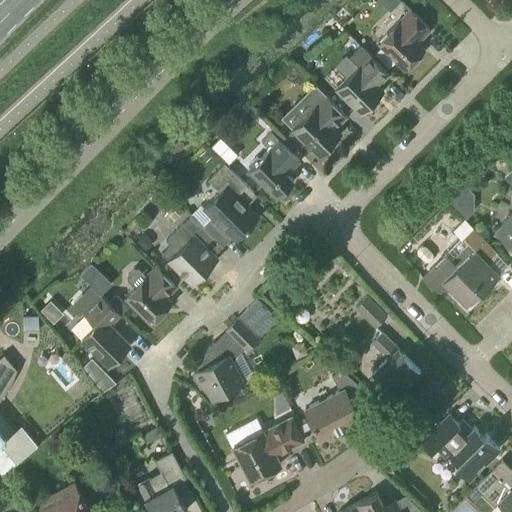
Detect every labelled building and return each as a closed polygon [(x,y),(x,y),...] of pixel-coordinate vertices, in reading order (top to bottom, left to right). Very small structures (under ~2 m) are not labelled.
[(430,28),(411,8),(378,41),(405,68),(425,48),(415,39),(418,36),(420,38),(430,28)] [(335,86),(361,112),(384,89),(378,84),(389,72),(361,44),(349,56),(357,65),(335,86)] [(336,126),(347,115),(325,93),(291,127),(318,154),(341,131),(336,126)] [(260,157),(256,157),(249,164),(250,167),(248,169),(276,197),(293,179),(284,170),(288,166),(290,168),(299,159),(271,131),(261,140),(269,148),(260,157)] [(498,150),(485,163),(494,171),(502,171),(511,163),(498,150)] [(220,191),(204,207),(201,204),(191,214),(203,225),(212,215),(235,238),(239,234),(237,232),(245,225),(246,226),(258,215),(244,201),(254,191),(224,162),(208,179),(220,191)] [(448,201),(461,213),(468,206),(468,194),(461,188),(448,201)] [(511,199),(511,200),(511,199),(511,211),(495,228),(511,245),(511,199)] [(191,281),(217,256),(203,242),(211,233),(203,225),(191,214),(166,239),(177,250),(169,259),(191,281)] [(446,253),(422,277),(431,285),(433,284),(437,287),(443,289),(448,286),(466,304),(469,302),(471,304),(480,295),(478,293),(481,290),(482,291),(499,274),(488,262),(498,252),(473,226),(462,238),(466,242),(451,258),(446,253)] [(127,278),(135,286),(125,296),(151,322),(172,301),(166,296),(177,284),(157,264),(145,275),(138,268),(133,268),(127,274),(127,278)] [(121,313),(108,300),(92,284),(74,302),(95,323),(81,338),(108,365),(130,343),(111,323),(121,313)] [(108,300),(121,313),(128,305),(116,293),(108,300)] [(355,306),(376,326),(387,315),(366,294),(355,306)] [(238,316),(238,315),(227,326),(231,330),(217,343),(214,340),(194,359),(199,368),(193,371),(201,386),(205,384),(212,397),(222,392),(228,403),(244,394),(238,383),(243,380),(232,359),(246,345),(248,347),(278,317),(258,296),(238,316)] [(294,313),(294,314),(294,315),(294,316),(295,316),(295,317),(295,318),(296,318),(296,319),(297,320),(298,320),(299,321),(300,321),(301,321),(302,321),(303,321),(304,321),(305,321),(305,320),(306,320),(306,319),(307,319),(307,318),(308,318),(308,317),(309,316),(309,315),(309,314),(309,313),(309,312),(308,311),(308,310),(307,309),(306,308),(305,307),(304,307),(303,307),(303,306),(302,306),(301,306),(300,306),(300,307),(299,307),(298,307),(297,308),(296,308),(296,309),(295,310),(295,311),(294,311),(294,312),(294,313)] [(38,313),(23,314),(23,329),(38,328),(38,313)] [(372,372),(395,395),(420,370),(381,331),(371,341),(382,351),(384,350),(389,355),(372,372)] [(0,442),(0,443),(6,438),(5,436),(0,429),(0,397),(9,385),(17,368),(4,353),(0,355),(0,442)] [(349,397),(365,389),(342,369),(332,374),(340,389),(305,407),(321,437),(360,417),(349,397)] [(486,432),(483,434),(474,425),(471,428),(462,418),(459,422),(449,412),(420,441),(431,451),(436,446),(445,455),(449,452),(457,460),(454,463),(468,477),(500,446),(486,432)] [(232,445),(250,479),(281,463),(276,454),(304,439),(291,415),(264,430),(263,429),(232,445)] [(6,438),(0,443),(16,461),(38,443),(21,423),(5,436),(6,438)] [(123,425),(111,431),(117,443),(129,437),(123,425)] [(158,426),(143,434),(146,440),(161,432),(158,426)] [(154,459),(163,475),(152,481),(149,476),(137,483),(152,511),(180,511),(187,509),(173,483),(186,477),(171,450),(154,459)] [(494,485),(484,495),(494,505),(498,502),(508,511),(511,511),(511,468),(511,467),(494,485)] [(474,485),(484,495),(494,485),(484,475),(474,485)] [(13,511),(91,511),(75,481),(13,511)] [(402,511),(395,498),(384,504),(377,491),(356,502),(361,511),(402,511)] [(361,511),(356,502),(337,511),(361,511)]
